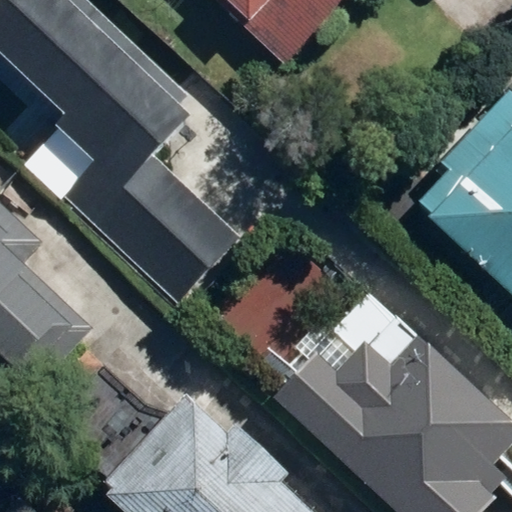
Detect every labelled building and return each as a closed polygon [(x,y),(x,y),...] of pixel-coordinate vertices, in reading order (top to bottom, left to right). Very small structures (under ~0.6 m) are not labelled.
[(31,157),(182,304),(248,236),(164,154),(210,108),(99,0),(7,0),(0,8),(0,71),(59,128),(31,157)] [(234,0),(297,58),(352,0),(234,0)] [(511,90),(420,186),(511,275),(511,90)] [(51,248),(0,189),(0,341),(34,381),(97,326),(38,260),(51,248)] [(511,462),(511,400),(433,328),(399,365),(354,323),(290,393),(418,511),(491,511),(511,489),(511,469),(508,466),(511,462)] [(252,433),(207,389),(117,481),(148,511),(332,511),(299,479),(310,469),(262,422),(252,433)]
